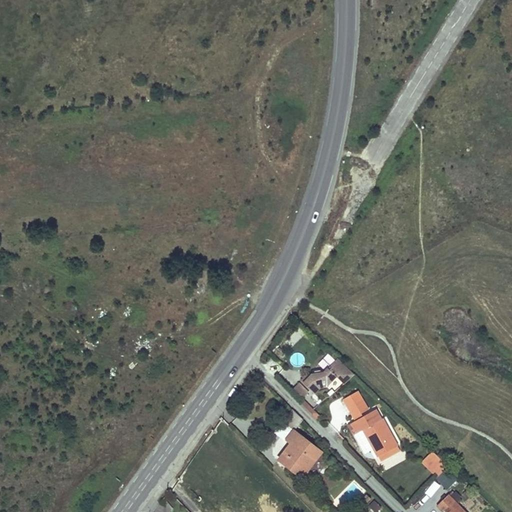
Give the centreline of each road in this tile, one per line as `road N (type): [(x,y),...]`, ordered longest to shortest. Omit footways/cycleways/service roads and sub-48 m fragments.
road 1 (secondary): [(122,511),(273,301),(328,156),(346,0)]
road 2 (unknown): [(244,342),(398,504)]
